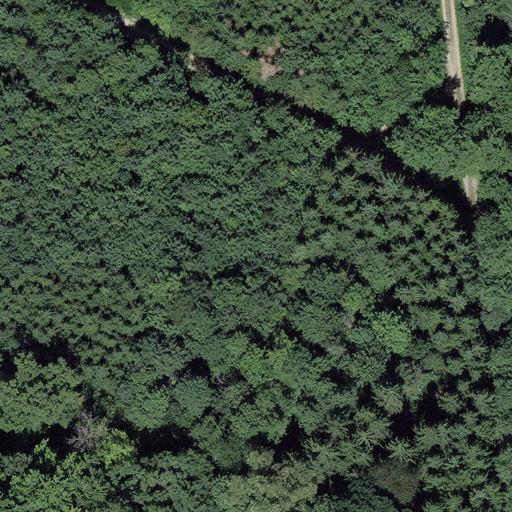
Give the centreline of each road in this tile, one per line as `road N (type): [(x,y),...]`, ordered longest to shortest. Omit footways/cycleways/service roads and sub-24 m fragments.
road 1 (track): [(447,0),(510,511)]
road 2 (track): [(86,0),(356,145)]
road 3 (track): [(472,224),(356,145),(425,110),(457,83)]
